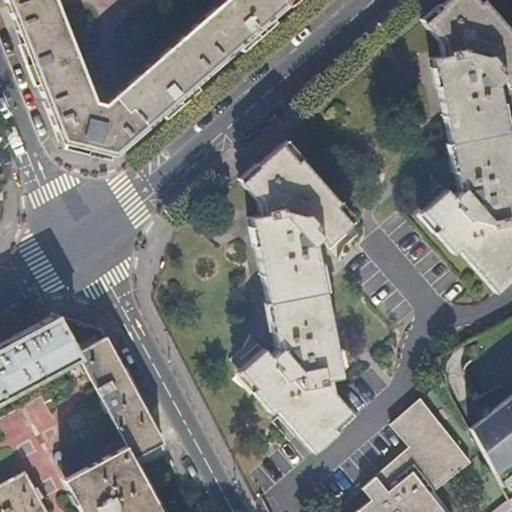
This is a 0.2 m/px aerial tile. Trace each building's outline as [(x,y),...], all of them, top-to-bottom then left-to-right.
[(271,17),(286,4),(284,0),(222,0),(105,103),(94,99),(53,0),(5,0),(60,140),(74,144),(99,151),(114,155),(214,67),(229,54),(271,17)] [(422,21),(438,40),(473,46),(501,76),(508,84),(511,80),(511,33),(483,0),(479,0),(478,1),(476,0),(443,0),(438,4),(440,6),(422,21)] [(457,190),(451,196),(472,218),(482,221),(511,218),(511,217),(511,169),(507,147),(494,82),(501,76),(473,46),(438,40),(441,53),(429,56),(444,128),(457,190)] [(240,181),(256,199),(266,199),(294,208),(319,236),(326,243),(349,223),(335,206),(339,202),(300,156),(296,159),(281,142),(256,164),(257,166),(240,181)] [(472,218),(451,196),(443,188),(420,209),(435,227),(432,230),(453,253),(457,250),(495,292),(511,277),(511,220),(511,218),(482,221),(472,218)] [(275,351),(268,357),(292,383),(329,378),(339,376),(312,242),(319,236),(294,208),(266,199),(256,199),(258,214),(246,217),(275,351)] [(54,313),(0,342),(0,399),(78,358),(54,313)] [(54,313),(78,358),(124,447),(64,479),(80,511),(158,511),(130,458),(161,441),(99,328),(54,313)] [(292,383),(268,357),(262,351),(239,371),(254,389),(251,392),(270,414),(275,410),(297,434),(313,452),(336,432),(331,426),(350,410),(338,397),(331,390),(329,378),(292,383)] [(362,402),(385,389),(373,368),(350,381),(362,402)] [(409,471),(427,495),(468,460),(420,395),(389,423),(408,445),(373,476),(385,490),(409,471)] [(511,494),(511,396),(474,427),(511,494)] [(385,490),(373,476),(360,486),(369,498),(350,511),(441,511),(427,495),(409,471),(385,490)] [(43,511),(23,473),(0,484),(0,511),(43,511)]
